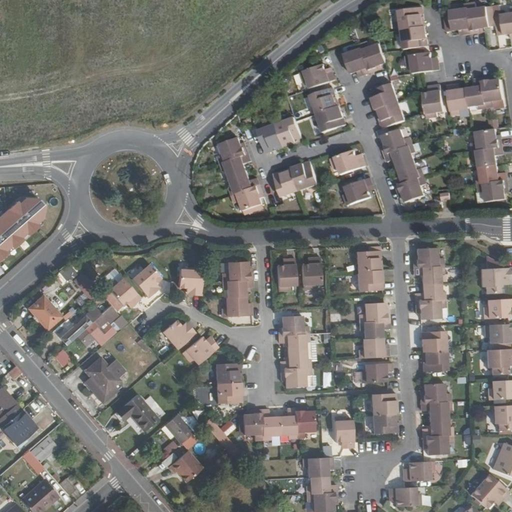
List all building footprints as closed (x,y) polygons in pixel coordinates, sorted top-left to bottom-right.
[(476,4),(468,5),(472,34),(479,33),(479,28),(482,27),(484,28),(490,27),(487,8),(477,9),(476,4)] [(472,34),(468,5),(460,6),(461,10),(450,12),(453,31),(460,31),(462,29),(464,28),(465,35),(472,34)] [(500,5),(493,6),(498,36),(505,35),(500,5)] [(493,6),(487,8),(490,27),(496,26),(493,6)] [(399,11),(402,31),(423,28),(426,27),(425,20),(422,21),(421,16),(424,15),(423,8),(399,11)] [(511,8),(511,14),(501,15),(505,35),(511,34),(511,33),(511,8)] [(450,12),(444,13),(447,32),(453,31),(450,12)] [(423,28),(402,31),(405,50),(429,46),(427,32),(424,32),(423,28)] [(368,43),(361,45),(371,73),(378,70),(376,65),(379,64),(381,65),(387,63),(380,44),(370,48),(368,43)] [(361,69),(364,75),(371,73),(361,45),(353,48),(354,52),(344,55),(351,74),(358,72),(358,70),(361,69)] [(413,67),(414,74),(420,73),(440,70),(439,62),(431,63),(431,60),(432,59),(431,52),(406,56),(408,67),(413,67)] [(309,82),(311,89),(335,81),(336,80),(334,72),(326,75),(325,73),(326,70),(324,64),(301,72),(305,84),(309,82)] [(482,79),(487,108),(495,107),(494,101),(504,100),(501,80),(495,81),(493,83),(491,83),(490,78),(482,79)] [(487,108),(482,79),(475,80),(476,87),(467,89),(469,107),(478,105),(479,109),(487,108)] [(378,109),(399,102),(392,84),(370,92),(375,106),(377,105),(378,109)] [(423,95),(427,119),(439,117),(438,113),(445,112),(441,85),(433,87),(434,95),(432,95),(430,94),(423,95)] [(456,92),(455,85),(447,86),(452,116),(460,114),(459,110),(470,108),(469,107),(467,89),(460,90),(458,92),(456,92)] [(311,96),(317,115),(338,107),(340,107),(338,100),(335,101),(333,96),(336,95),(333,88),(311,96)] [(383,129),(406,121),(399,102),(378,109),(376,110),(379,117),(381,116),(383,121),(381,122),(383,129)] [(338,107),(317,115),(324,133),(346,125),(341,111),(339,112),(338,107)] [(277,124),(285,145),(289,143),(290,146),(304,141),(296,118),(277,124)] [(266,154),(274,151),(273,149),(278,147),(279,149),(286,147),(285,145),(277,124),(258,131),(266,154)] [(385,155),(413,145),(411,138),(405,139),(402,129),(383,136),(385,142),(387,143),(388,146),(383,148),(385,155)] [(474,152),(503,147),(502,140),(496,141),(496,138),(497,136),(496,129),(476,132),(478,143),(472,144),(474,152)] [(219,157),(222,164),(249,154),(247,147),(242,149),(241,146),(242,144),(240,138),(221,145),(224,155),(219,157)] [(395,160),(398,168),(415,162),(412,154),(416,153),(413,145),(385,155),(388,162),(395,160)] [(478,159),(480,168),(498,165),(497,156),(504,155),(503,147),(474,152),(475,160),(478,159)] [(354,150),(331,158),(335,170),(339,168),(342,175),(367,166),(364,158),(357,161),(356,159),(357,157),(354,150)] [(228,171),(231,179),(248,173),(245,164),(252,161),(249,154),(222,164),(224,172),(228,171)] [(298,169),(294,171),(301,191),(319,185),(311,162),(297,167),(298,169)] [(410,182),(424,177),(422,169),(418,170),(415,162),(398,168),(401,177),(394,179),(397,186),(410,182)] [(477,177),(478,185),(508,181),(507,173),(499,174),(498,165),(480,168),(481,177),(477,177)] [(274,175),(282,198),(301,191),(294,171),(293,169),(286,171),(287,173),(282,175),(282,172),(274,175)] [(248,173),(231,179),(234,187),(230,188),(233,196),(261,186),(258,179),(251,181),(248,173)] [(427,184),(424,177),(410,182),(397,186),(399,194),(404,192),(405,195),(404,196),(406,203),(425,196),(422,186),(427,184)] [(372,198),(369,192),(368,191),(366,188),(374,185),(371,178),(346,187),(348,193),(345,195),(349,206),(372,198)] [(507,200),(506,193),(504,192),(504,189),(509,188),(508,181),(478,185),(480,193),(485,192),(487,203),(507,200)] [(263,193),(261,186),(233,196),(236,203),(241,201),(245,211),(263,205),(261,199),(261,198),(259,197),(258,195),(263,193)] [(485,192),(480,193),(478,193),(479,204),(487,203),(485,192)] [(0,260),(44,229),(44,205),(39,198),(25,198),(0,215),(0,260)] [(379,259),(381,259),(381,247),(369,247),(369,252),(357,252),(358,272),(380,271),(382,271),(382,264),(379,264),(379,259)] [(413,260),(414,268),(434,267),(443,266),(443,258),(438,258),(437,248),(417,249),(417,255),(419,257),(419,260),(413,260)] [(309,265),(302,265),(303,290),(315,289),(315,284),(322,284),(321,257),(312,258),(313,266),(310,266),(309,265)] [(486,257),(486,269),(503,268),(502,265),(486,257)] [(295,259),(287,260),(288,268),(285,268),(284,266),(277,267),(278,291),(290,290),(289,286),(297,286),(295,259)] [(63,286),(81,272),(72,261),(54,276),(63,286)] [(223,282),(253,280),(252,273),(247,273),(247,270),(248,268),(248,262),(228,263),(228,273),(223,274),(223,282)] [(161,278),(150,265),(132,280),(148,298),(157,290),(156,288),(158,286),(155,284),(161,278)] [(434,267),(414,268),(414,275),(422,275),(422,284),(441,283),(440,274),(444,274),(443,266),(434,267)] [(114,268),(103,278),(110,287),(122,277),(114,268)] [(501,285),(503,285),(503,281),(510,281),(509,268),(503,268),(486,269),(481,269),(482,287),(485,287),(486,294),(501,293),(501,285)] [(201,296),(202,283),(203,272),(180,271),(179,289),(187,289),(187,293),(190,293),(190,295),(201,296)] [(383,290),(382,275),(380,276),(380,271),(358,272),(359,291),(383,290)] [(90,300),(100,291),(83,272),(74,280),(90,300)] [(227,290),(228,298),(246,297),(246,288),(253,288),(253,280),(223,282),(224,290),(227,290)] [(137,305),(143,300),(125,281),(120,285),(117,283),(108,290),(125,309),(129,305),(133,302),(137,305)] [(415,294),(416,301),(437,300),(445,300),(445,292),(441,292),(441,283),(422,284),(423,293),(415,294)] [(43,296),(29,309),(47,329),(61,317),(43,296)] [(246,297),(228,298),(226,298),(227,309),(223,309),(223,317),(253,316),(252,308),(245,308),(245,306),(247,304),(246,297)] [(511,299),(487,300),(487,308),(483,308),(484,319),(509,318),(509,312),(507,310),(507,308),(511,307),(511,299)] [(422,311),(420,313),(421,320),(441,319),(440,308),(446,308),(445,300),(437,300),(416,301),(416,309),(422,309),(422,311)] [(138,307),(137,305),(133,302),(129,305),(134,310),(138,307)] [(384,311),(385,310),(385,303),(365,304),(365,314),(359,315),(360,323),(390,321),(389,314),(384,314),(384,311)] [(109,322),(117,315),(110,306),(101,314),(95,307),(76,325),(82,331),(77,336),(82,341),(91,333),(101,344),(120,328),(118,326),(125,320),(121,315),(109,325),(109,324),(102,330),(99,326),(107,320),(109,322)] [(279,328),(279,336),(309,334),(308,326),(303,327),(302,316),(282,317),(282,323),(282,324),(284,325),(284,328),(279,328)] [(124,326),(128,323),(125,320),(118,326),(120,328),(119,329),(119,330),(124,325),(124,326)] [(178,349),(196,334),(188,325),(187,327),(185,324),(182,326),(177,320),(163,332),(178,349)] [(365,339),(383,338),(382,329),(390,329),(390,321),(360,323),(360,331),(364,331),(365,339)] [(59,337),(69,329),(64,323),(54,331),(59,337)] [(509,324),(484,326),(485,337),(489,337),(490,344),(492,344),(506,343),(510,343),(511,342),(511,334),(508,335),(508,332),(510,331),(509,324)] [(444,351),(447,351),(445,331),(421,332),(422,340),(424,340),(424,345),(422,345),(422,352),(444,351)] [(86,346),(95,338),(91,333),(82,341),(86,346)] [(288,352),(306,351),(305,343),(309,343),(309,334),(279,336),(279,343),(287,343),(288,352)] [(198,365),(219,347),(214,341),(209,346),(206,341),(201,336),(183,353),(190,362),(193,359),(198,365)] [(211,337),(206,341),(209,346),(214,341),(215,341),(211,337)] [(382,347),(383,345),(383,338),(365,339),(363,340),(363,350),(359,351),(359,359),(389,357),(389,350),(382,350),(382,347)] [(144,351),(149,347),(142,339),(137,342),(144,351)] [(62,366),(71,359),(62,349),(54,356),(62,366)] [(511,349),(487,350),(488,368),(491,368),(492,375),(508,374),(507,366),(509,366),(509,362),(511,362),(511,349)] [(306,360),(306,351),(288,352),(288,361),(281,362),(281,369),(311,368),(310,360),(306,360)] [(426,364),(423,364),(424,372),(448,371),(447,351),(444,351),(422,352),(423,359),(425,359),(426,364)] [(0,364),(7,372),(15,365),(6,355),(0,360),(0,364)] [(114,386),(120,381),(117,377),(108,366),(100,357),(85,371),(90,377),(104,394),(114,386)] [(114,360),(108,366),(117,377),(124,372),(114,360)] [(384,372),(392,372),(392,363),(365,365),(365,372),(361,372),(362,384),(386,383),(386,376),(384,375),(384,372)] [(241,371),(240,364),(217,365),(218,385),(241,383),(241,377),(239,377),(238,371),(241,371)] [(13,379),(21,373),(15,365),(7,372),(13,379)] [(311,368),(281,369),(281,377),(287,377),(287,380),(285,381),(286,388),(306,387),(305,376),(311,376),(311,368)] [(114,386),(104,394),(90,377),(85,382),(102,403),(118,391),(114,386)] [(511,380),(492,382),(492,388),(488,389),(489,400),(511,399),(511,391),(511,389),(511,388),(511,380)] [(242,404),(242,396),(240,397),(240,391),(242,391),(241,383),(218,385),(219,405),(242,404)] [(421,396),(421,403),(445,402),(451,402),(450,394),(445,394),(444,383),(424,384),(425,391),(426,393),(426,395),(421,396)] [(0,426),(1,428),(21,410),(2,387),(0,389),(0,426)] [(144,432),(158,419),(137,394),(115,413),(123,421),(130,415),(144,432)] [(372,395),(373,414),(387,413),(395,413),(394,409),(397,408),(396,394),(372,395)] [(445,402),(421,403),(422,411),(429,410),(430,420),(448,419),(448,410),(451,410),(451,402),(445,402)] [(511,405),(493,407),(494,424),(498,424),(498,431),(511,430),(511,405)] [(295,416),(297,438),(305,438),(305,432),(315,432),(314,411),(307,412),(306,414),(303,414),(303,408),(295,409),(295,416)] [(289,439),(297,438),(295,416),(295,409),(288,409),(288,417),(279,417),(280,435),(288,435),(289,439)] [(24,439),(37,428),(21,410),(1,428),(16,446),(24,439)] [(255,440),(263,440),(262,421),(261,410),(254,411),(254,416),(251,416),(250,415),(243,415),(244,435),(255,435),(255,440)] [(269,418),(269,410),(261,410),(262,421),(263,440),(271,440),(271,436),(280,435),(279,417),(269,418)] [(193,433),(200,427),(192,416),(189,416),(185,416),(183,416),(182,416),(179,412),(177,414),(193,433)] [(387,413),(373,414),(374,434),(398,433),(398,426),(395,426),(395,421),(398,421),(397,413),(395,413),(387,413)] [(181,444),(193,433),(177,414),(164,425),(165,425),(173,435),(181,444)] [(355,448),(354,441),(353,421),(346,421),(346,417),(334,418),(335,442),(342,442),(344,440),(346,440),(346,448),(355,448)] [(43,429),(50,423),(46,418),(39,424),(43,429)] [(210,418),(204,423),(237,461),(243,456),(210,418)] [(423,429),(423,437),(447,436),(453,436),(452,427),(449,428),(448,419),(430,420),(430,429),(423,429)] [(221,428),(227,435),(236,428),(230,421),(221,428)] [(169,439),(173,435),(165,425),(161,429),(169,439)] [(429,447),(428,449),(428,455),(448,455),(447,444),(453,444),(453,436),(447,436),(423,437),(424,445),(429,444),(429,447)] [(24,439),(16,446),(18,448),(26,441),(24,439)] [(52,453),(58,447),(50,439),(47,441),(45,439),(30,452),(40,463),(46,458),(52,453)] [(168,455),(179,445),(174,440),(163,450),(168,455)] [(511,478),(511,446),(504,444),(493,470),(511,478)] [(202,468),(187,451),(169,467),(174,473),(176,471),(186,482),(202,468)] [(492,451),(489,462),(495,464),(498,453),(492,451)] [(49,462),(55,457),(52,453),(46,458),(49,462)] [(310,477),(329,476),(328,469),(327,468),(327,465),(334,465),(333,457),(304,459),(304,467),(308,467),(309,478),(310,477)] [(37,473),(42,468),(34,458),(29,463),(37,473)] [(410,468),(409,469),(411,471),(411,473),(403,474),(404,482),(431,480),(430,473),(434,473),(434,462),(409,463),(410,468)] [(509,492),(489,475),(471,495),(486,509),(493,501),(497,497),(501,501),(509,492)] [(307,486),(308,494),(337,493),(337,485),(329,485),(329,476),(310,477),(311,486),(307,486)] [(69,496),(76,489),(66,478),(59,484),(69,496)] [(31,511),(41,511),(59,497),(44,480),(21,500),(31,511)] [(398,499),(397,501),(397,508),(421,506),(421,494),(417,495),(416,488),(389,489),(390,497),(398,497),(398,499)] [(337,493),(308,494),(308,503),(314,502),(314,511),(332,511),(334,511),(334,505),(332,504),(332,501),(337,501),(337,493)] [(497,497),(493,501),(498,506),(501,501),(497,497)]
